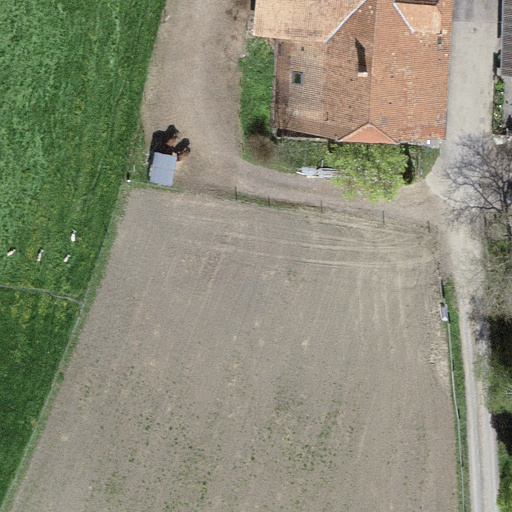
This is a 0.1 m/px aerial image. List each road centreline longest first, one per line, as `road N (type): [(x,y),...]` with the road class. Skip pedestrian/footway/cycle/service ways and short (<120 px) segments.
road 1 (track): [(475,0),(467,187),(483,511)]
road 2 (track): [(207,0),(188,98),(207,149),(229,168),(362,199),(416,198),(511,172)]
